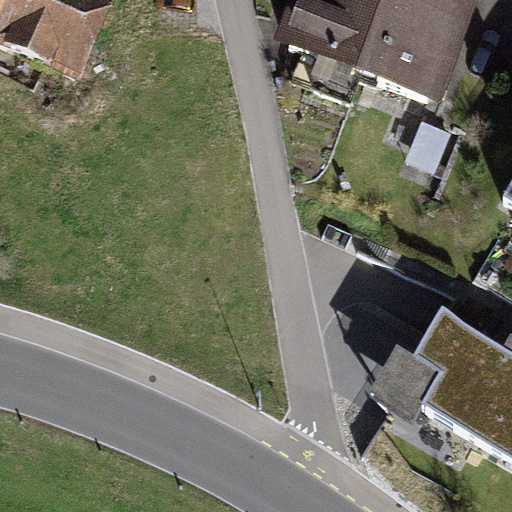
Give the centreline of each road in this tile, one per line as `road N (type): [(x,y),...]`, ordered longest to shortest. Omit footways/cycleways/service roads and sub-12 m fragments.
road 1 (residential): [(238,0),(341,511)]
road 2 (secondary): [(0,369),(194,447),(304,511)]
